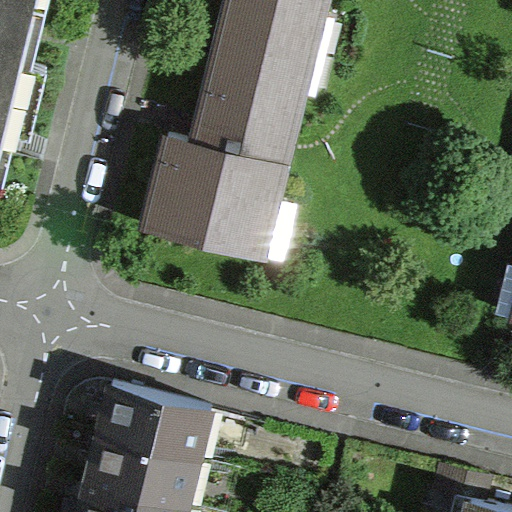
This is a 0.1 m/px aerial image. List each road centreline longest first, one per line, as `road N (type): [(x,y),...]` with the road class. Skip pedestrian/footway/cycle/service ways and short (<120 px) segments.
road 1 (residential): [(48,306),(511,426)]
road 2 (residential): [(124,0),(48,306)]
road 3 (residential): [(48,306),(0,508)]
